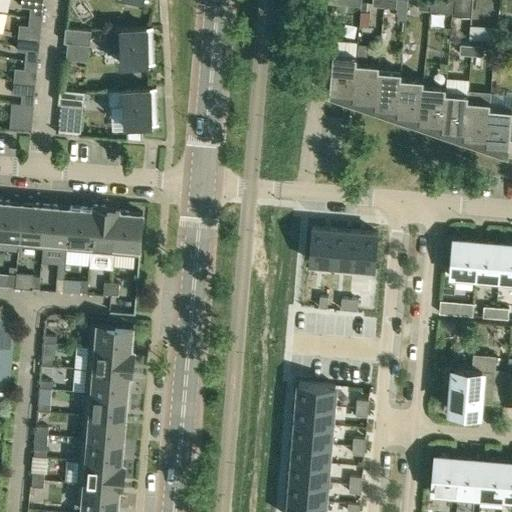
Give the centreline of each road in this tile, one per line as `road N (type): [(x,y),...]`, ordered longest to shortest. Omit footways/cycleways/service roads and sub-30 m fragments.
road 1 (tertiary): [(172,511),(201,185)]
road 2 (residential): [(436,208),(420,431)]
road 3 (residential): [(383,428),(398,205)]
road 4 (residential): [(201,185),(0,166)]
road 5 (residential): [(398,205),(201,185)]
road 6 (tertiary): [(201,185),(218,0)]
